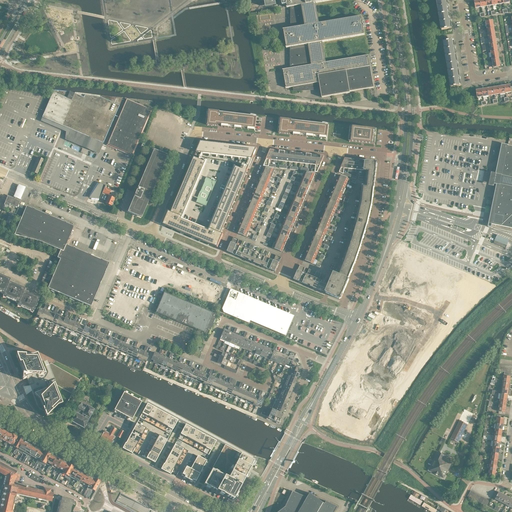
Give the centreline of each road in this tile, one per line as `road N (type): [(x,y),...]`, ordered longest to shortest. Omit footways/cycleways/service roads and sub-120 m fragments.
road 1 (tertiary): [(383,256),(401,206),(412,126),(395,0)]
road 2 (tertiary): [(388,0),(406,112),(383,256)]
road 3 (secondary): [(7,384),(40,431),(171,501)]
road 4 (residential): [(342,149),(383,161),(372,226),(341,314)]
road 5 (residential): [(151,234),(193,135),(266,141)]
road 6 (tertiary): [(133,227),(2,170)]
road 7 (residential): [(266,141),(216,262)]
road 8 (residential): [(301,351),(223,320),(205,363)]
road 9 (residential): [(289,263),(342,149)]
road 10 (residential): [(332,148),(289,263)]
